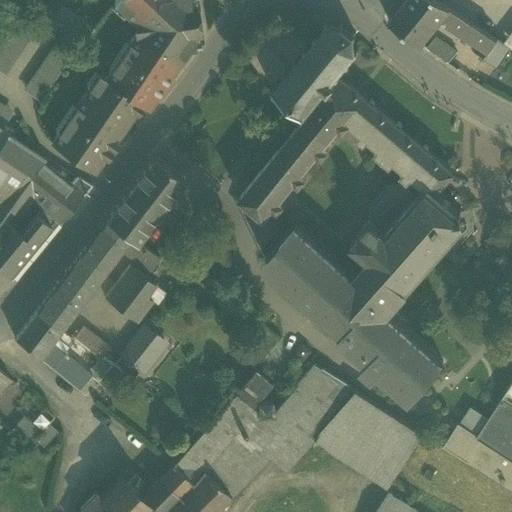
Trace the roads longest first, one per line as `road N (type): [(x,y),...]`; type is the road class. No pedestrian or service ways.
road 1 (residential): [(253,0),(38,276),(0,311)]
road 2 (residential): [(511,127),(417,68),(361,17)]
